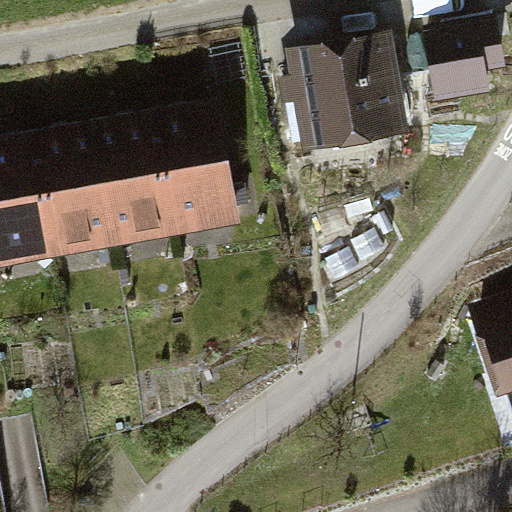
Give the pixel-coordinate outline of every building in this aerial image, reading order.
[(502,57),(495,18),(429,30),(436,70),(440,91),(488,83),(484,61),(502,57)] [(436,70),(429,30),(389,37),(396,77),(436,70)] [(303,94),(312,140),(404,124),(396,77),(389,37),(388,33),(295,49),(299,73),(285,76),(289,97),(303,94)] [(194,218),(257,208),(238,87),(175,96),(194,218)] [(132,228),(194,218),(175,96),(113,106),(132,228)] [(69,238),(132,228),(113,106),(50,116),(69,238)] [(0,203),(7,247),(69,238),(50,116),(0,123),(0,203)] [(511,288),(483,298),(511,390),(511,288)]
